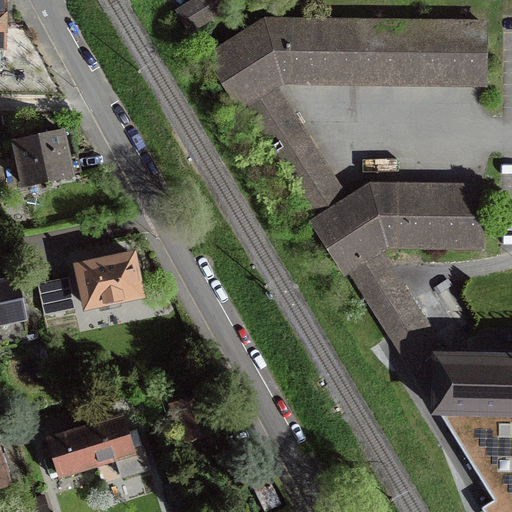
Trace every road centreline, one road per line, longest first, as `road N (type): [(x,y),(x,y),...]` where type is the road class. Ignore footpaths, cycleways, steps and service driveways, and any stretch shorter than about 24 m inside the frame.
road 1 (residential): [(319,510),(157,218)]
road 2 (residential): [(157,218),(34,0)]
road 3 (residential): [(157,218),(0,249)]
